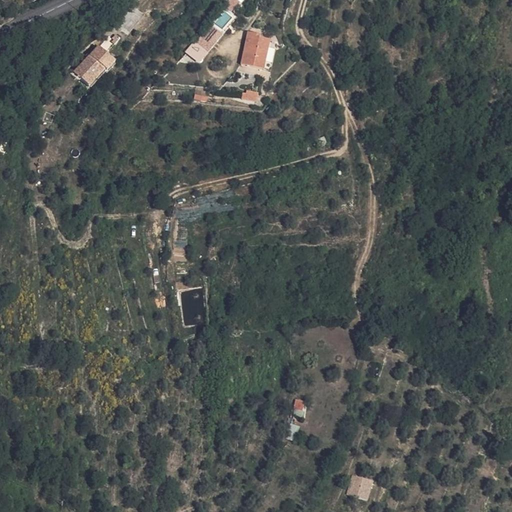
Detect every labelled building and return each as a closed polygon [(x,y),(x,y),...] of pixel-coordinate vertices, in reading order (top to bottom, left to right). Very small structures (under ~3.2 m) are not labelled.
[(233,4),(228,0),(226,0),(219,9),(225,14),(233,4)] [(205,27),(189,46),(201,56),(217,37),(205,27)] [(269,43),(259,40),(255,38),(257,33),(248,30),(236,62),(258,71),(266,50),(269,43)] [(70,72),(85,85),(99,68),(102,70),(110,61),(92,46),(70,72)] [(266,50),(258,71),(264,73),(272,53),(266,50)] [(85,85),(88,87),(102,70),(99,68),(85,85)] [(247,92),(239,89),(238,92),(236,97),(244,100),(247,92)] [(172,248),(173,261),(185,260),(184,247),(172,248)] [(295,398),(292,415),(303,417),(306,400),(295,398)] [(294,440),(297,425),(289,424),(287,438),(294,440)] [(354,500),(360,481),(339,475),(333,494),(354,500)]
